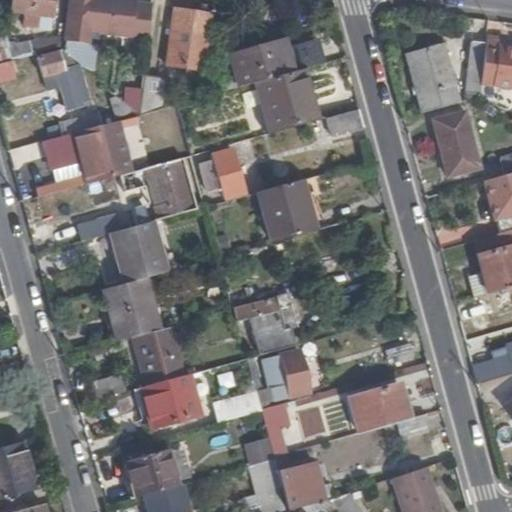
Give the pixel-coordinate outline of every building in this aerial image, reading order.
[(13,0),(12,11),(51,17),(53,0),(13,0)] [(87,48),(88,34),(147,41),(151,8),(135,6),(135,2),(113,0),(71,0),(65,49),(71,59),(78,64),(93,73),(95,49),(87,48)] [(210,15),(174,11),(166,63),(203,69),(210,15)] [(0,58),(10,58),(8,37),(0,38),(0,58)] [(497,38),(485,37),(485,43),(480,83),(511,87),(511,48),(497,47),(497,38)] [(220,80),(224,93),(254,84),(303,70),(321,65),(314,41),(285,49),(283,40),(229,55),(234,75),(220,80)] [(470,41),(463,100),(477,97),(480,83),(485,43),(470,41)] [(406,55),(422,112),(457,102),(442,45),(406,55)] [(90,105),(78,64),(62,69),(57,52),(37,57),(42,78),(52,75),(63,112),(90,105)] [(0,78),(34,69),(31,56),(0,64),(0,78)] [(254,84),(268,134),(318,121),(303,70),(254,84)] [(164,79),(143,76),(140,100),(138,116),(159,110),(164,79)] [(123,104),(138,116),(140,100),(124,98),(123,104)] [(331,136),(362,127),(357,110),(327,118),(331,136)] [(58,123),(62,137),(69,135),(100,127),(97,113),(58,123)] [(464,113),(432,121),(446,178),(478,171),(464,113)] [(69,135),(83,186),(97,182),(124,175),(125,174),(111,124),(100,127),(69,135)] [(212,160),(220,189),(223,199),(245,193),(232,148),(211,154),(212,160)] [(24,160),(35,199),(70,190),(66,177),(60,179),(52,152),(24,160)] [(511,155),(499,159),(503,174),(511,171),(511,155)] [(163,204),(152,207),(156,221),(194,211),(180,159),(142,170),(145,180),(155,177),(163,204)] [(220,189),(212,160),(197,164),(205,193),(220,189)] [(127,188),(124,175),(97,182),(99,192),(104,190),(105,194),(127,188)] [(145,180),(152,207),(163,204),(155,177),(145,180)] [(296,183),(310,233),(319,230),(305,180),(296,183)] [(511,180),(485,188),(493,218),(511,213),(511,180)] [(310,233),(296,183),(254,194),(268,244),(310,233)] [(87,222),(91,239),(110,233),(138,226),(133,210),(87,222)] [(166,273),(152,222),(138,226),(110,233),(123,284),(144,279),(166,273)] [(511,238),(510,231),(472,241),(488,295),(511,288),(511,238)] [(158,330),(144,279),(123,284),(103,290),(116,341),(131,337),(158,330)] [(242,290),(246,305),(275,297),(277,296),(273,281),(242,290)] [(297,326),(288,293),(277,296),(275,297),(284,329),(290,328),(297,326)] [(284,329),(275,297),(246,305),(231,309),(235,324),(248,320),(258,356),(295,346),(290,328),(284,329)] [(183,375),(170,326),(158,330),(131,337),(145,385),(183,375)] [(507,356),(470,365),(475,383),(511,372),(511,345),(505,348),(507,356)] [(260,361),(272,404),(309,394),(297,352),(260,361)] [(268,408),(254,357),(245,360),(252,385),(259,410),(268,408)] [(199,416),(188,373),(183,375),(145,385),(138,387),(150,430),(199,416)] [(90,383),(95,400),(124,391),(119,375),(90,383)] [(351,397),(361,434),(397,423),(409,420),(398,383),(351,397)] [(211,404),(217,422),(259,410),(252,385),(243,388),(245,393),(211,404)] [(511,398),(503,406),(511,418),(511,398)] [(289,426),(283,404),(268,408),(259,410),(273,459),(286,455),(279,429),(289,426)] [(426,432),(421,416),(409,420),(397,423),(401,439),(426,432)] [(271,458),(265,435),(244,441),(251,463),(271,458)] [(0,499),(34,490),(21,442),(0,447),(0,499)] [(124,461),(134,498),(144,495),(177,486),(167,450),(124,461)] [(290,469),(286,455),(273,459),(287,511),(307,505),(325,500),(315,462),(290,469)] [(388,479),(399,511),(438,511),(423,467),(388,479)] [(186,511),(179,485),(177,486),(144,495),(149,511),(186,511)] [(356,511),(343,495),(328,500),(337,511),(356,511)] [(336,511),(337,511),(328,500),(325,500),(307,505),(299,511),(336,511)]
